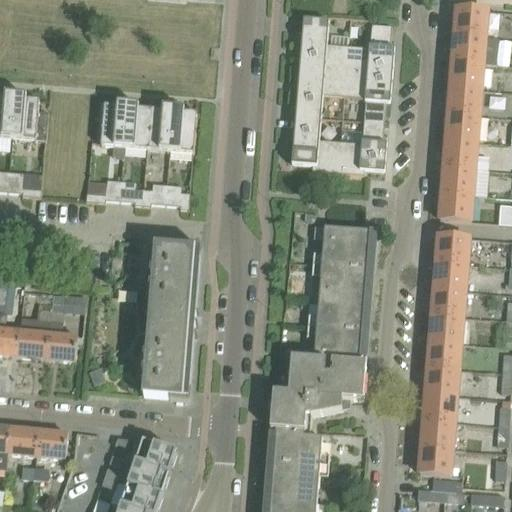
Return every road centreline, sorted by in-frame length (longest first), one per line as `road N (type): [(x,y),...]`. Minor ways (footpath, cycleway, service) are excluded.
road 1 (residential): [(416,0),(414,24),(427,49),(417,173),(392,268),(379,406),(389,428),(383,511)]
road 2 (residential): [(238,244),(212,232),(107,224),(92,236),(21,230),(0,215)]
road 3 (residential): [(238,244),(227,208),(245,0)]
road 4 (residential): [(0,408),(223,429)]
road 5 (residential): [(223,429),(238,244)]
